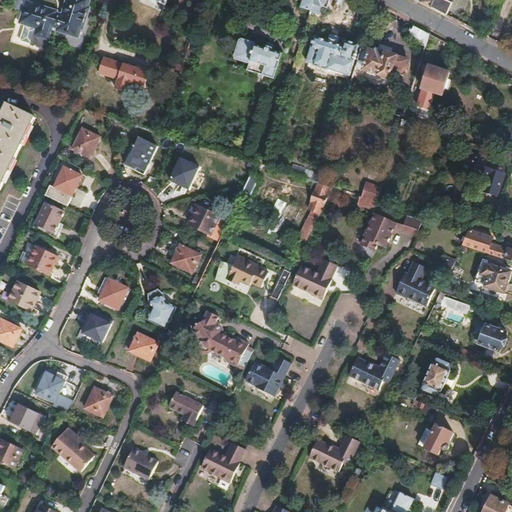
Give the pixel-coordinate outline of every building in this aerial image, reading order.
[(83,28),(89,7),(88,6),(89,0),(66,0),(62,14),(55,12),(55,10),(26,1),(20,22),(37,28),(33,43),(46,47),(52,25),(58,27),(57,29),(78,36),(81,27),(83,28)] [(312,8),(314,0),(303,0),(302,5),(312,8)] [(328,7),(330,0),(314,0),(312,8),(311,11),(318,13),(322,6),(328,7)] [(447,14),(453,2),(449,0),(434,0),(431,6),(442,11),(447,14)] [(427,46),(431,34),(415,26),(410,35),(424,42),(423,45),(427,46)] [(360,45),(346,40),(345,45),(338,43),(340,37),(331,34),(329,40),(317,36),(309,59),(316,61),(315,65),(330,69),(332,62),(338,64),(339,63),(353,67),(360,45)] [(279,46),(242,35),(235,56),(249,60),(247,67),(270,74),(279,46)] [(406,67),(409,58),(387,51),(387,52),(378,49),(377,51),(372,49),(372,48),(364,45),(361,56),(360,59),(367,61),(365,68),(391,77),(394,67),(401,69),(402,70),(402,72),(404,73),(405,74),(407,73),(408,72),(408,70),(408,69),(406,67)] [(146,87),(151,71),(104,57),(100,73),(119,79),(116,88),(128,92),(131,82),(146,87)] [(445,93),(451,72),(431,65),(430,67),(425,65),(423,72),(427,74),(425,79),(427,80),(418,105),(430,109),(436,89),(445,93)] [(0,122),(0,189),(35,117),(9,105),(0,122)] [(408,128),(411,121),(403,119),(402,123),(401,125),(408,128)] [(84,128),(73,149),(91,158),(101,137),(84,128)] [(136,144),(127,165),(144,174),(154,153),(136,144)] [(498,165),(500,162),(477,154),(477,155),(465,151),(460,166),(471,170),(471,169),(486,175),(480,191),(495,196),(503,172),(502,166),(501,165),(498,165)] [(180,158),(171,179),(189,188),(199,167),(180,158)] [(260,173),(263,166),(255,164),(252,171),(260,173)] [(282,183),(286,173),(263,166),(260,173),(260,175),(281,182),(282,183)] [(51,186),(46,196),(68,206),(83,176),(65,167),(55,188),(51,186)] [(245,186),(243,190),(253,194),(260,178),(251,174),(245,186)] [(319,214),(331,187),(319,183),(316,190),(315,190),(310,201),(311,202),(308,209),(319,214)] [(376,201),(381,186),(371,184),(366,198),(376,201)] [(278,198),(272,212),(282,216),(288,203),(278,198)] [(47,203),(37,224),(55,233),(65,213),(47,203)] [(207,235),(218,241),(220,238),(228,222),(219,218),(219,216),(202,207),(193,226),(208,233),(207,235)] [(319,214),(308,209),(297,237),(306,242),(319,214)] [(482,220),(477,210),(471,213),(466,219),(470,226),(482,220)] [(386,248),(394,226),(395,222),(372,214),(360,246),(376,252),(378,245),(386,248)] [(405,216),(402,225),(401,229),(400,231),(415,236),(420,221),(405,216)] [(492,244),(494,238),(469,230),(462,245),(508,259),(511,260),(511,248),(509,248),(508,249),(492,244)] [(183,245),(174,264),(192,272),(201,254),(183,245)] [(37,247),(28,264),(50,274),(58,257),(37,247)] [(239,255),(237,258),(258,268),(260,265),(239,255)] [(258,268),(237,258),(226,280),(238,286),(240,280),(250,285),(251,282),(261,287),(268,273),(258,268)] [(298,275),(317,284),(326,288),(327,285),(329,286),(332,280),(330,279),(337,266),(324,259),(317,273),(302,266),(298,275)] [(474,290),(484,294),(486,287),(491,272),(487,271),(490,261),(484,259),(482,265),(480,266),(479,269),(480,272),(474,290)] [(404,285),(401,284),(396,293),(408,299),(410,298),(426,305),(435,287),(421,281),(427,267),(414,260),(408,273),(406,273),(404,279),(406,280),(404,285)] [(486,287),(501,292),(505,293),(511,273),(511,272),(502,269),(503,265),(490,261),(487,271),(491,272),(486,287)] [(292,272),(284,268),(270,297),(278,301),(283,290),(291,275),(292,272)] [(292,286),(311,295),(312,294),(317,284),(298,275),(292,286)] [(109,278),(100,299),(119,308),(129,287),(109,278)] [(20,283),(10,301),(32,311),(40,293),(20,283)] [(317,284),(312,294),(323,299),(327,292),(324,290),(326,288),(317,284)] [(486,287),(484,294),(499,299),(501,292),(486,287)] [(166,302),(161,292),(157,289),(148,294),(149,298),(153,307),(148,318),(166,327),(176,307),(166,302)] [(345,291),(335,307),(359,323),(370,307),(345,291)] [(434,303),(442,306),(445,298),(447,294),(440,291),(434,303)] [(445,298),(442,306),(457,311),(466,314),(469,306),(445,298)] [(94,311),(84,332),(102,341),(112,321),(94,311)] [(212,352),(223,357),(227,354),(237,359),(235,365),(244,370),(253,351),(244,346),(245,343),(234,338),(232,340),(221,334),(218,333),(214,326),(215,324),(217,318),(207,312),(202,323),(190,330),(198,340),(196,345),(197,352),(201,356),(207,356),(212,352)] [(2,319),(0,322),(0,340),(14,347),(23,329),(2,319)] [(219,325),(215,324),(214,326),(218,333),(221,334),(222,331),(219,325)] [(486,326),(480,344),(500,351),(507,333),(486,326)] [(137,333),(128,352),(149,362),(159,343),(137,333)] [(356,348),(368,354),(373,344),(360,338),(356,348)] [(227,354),(223,357),(225,362),(234,366),(235,365),(237,359),(227,354)] [(359,357),(351,375),(380,389),(385,380),(389,382),(400,360),(387,354),(381,366),(371,361),(370,363),(359,357)] [(245,381),(264,391),(267,385),(281,358),(277,356),(271,369),(255,362),(245,381)] [(434,363),(425,384),(422,391),(438,398),(441,391),(450,370),(449,369),(452,362),(438,356),(435,363),(434,363)] [(267,385),(264,391),(275,396),(279,387),(277,385),(279,381),(281,382),(291,363),(281,358),(267,385)] [(37,367),(26,388),(47,398),(57,377),(37,367)] [(403,395),(414,399),(416,400),(419,392),(407,387),(403,395)] [(95,388),(85,409),(103,417),(113,397),(95,388)] [(170,406),(181,411),(188,397),(177,392),(170,406)] [(188,397),(181,411),(186,414),(183,419),(195,424),(204,405),(188,397)] [(416,400),(414,399),(411,406),(416,408),(418,406),(420,401),(416,400)] [(420,401),(418,406),(422,408),(427,410),(429,405),(420,401)] [(19,403),(10,421),(31,431),(39,413),(19,403)] [(427,410),(422,408),(419,414),(432,421),(438,409),(429,405),(427,410)] [(435,429),(425,448),(438,455),(442,447),(446,450),(448,449),(449,448),(449,445),(448,444),(454,433),(437,424),(435,429)] [(418,444),(425,448),(435,429),(428,425),(418,444)] [(67,430),(51,448),(79,473),(93,458),(76,442),(77,439),(67,430)] [(321,438),(312,455),(341,470),(345,461),(350,463),(361,440),(348,433),(342,446),(331,441),(330,443),(321,438)] [(1,439),(0,441),(0,461),(13,468),(22,449),(1,439)] [(231,482),(235,475),(232,473),(235,468),(237,469),(240,464),(239,463),(246,450),(232,443),(225,456),(211,449),(201,467),(218,476),(219,477),(231,482)] [(125,465),(147,477),(156,459),(133,447),(125,465)] [(156,459),(147,477),(151,479),(160,461),(156,459)] [(448,476),(436,471),(431,484),(444,489),(448,476)] [(384,507),(381,511),(406,511),(413,498),(400,491),(391,510),(384,507)] [(504,511),(508,505),(491,497),(483,511),(504,511)]
